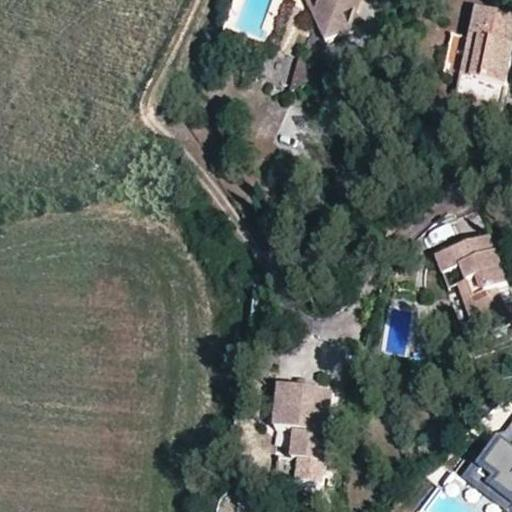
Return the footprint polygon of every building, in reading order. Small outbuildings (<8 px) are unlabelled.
[(322,0),(316,20),(328,44),(352,31),(345,17),(350,1),(351,0),(322,0)] [(345,17),(352,31),(362,0),(351,0),(350,1),(345,17)] [(504,112),(511,78),(511,20),(478,12),(471,40),(454,37),(445,76),(461,80),(457,101),(504,112)] [(305,61),(297,96),(318,83),(305,61)] [(511,288),(494,242),(439,262),(444,278),(462,273),(467,285),(459,289),(478,340),(511,328),(511,325),(507,312),(500,292),(511,288)] [(511,289),(511,288),(500,292),(507,312),(511,310),(511,289)] [(324,481),(334,390),(282,384),(278,426),(298,428),(295,457),(302,457),(300,479),(324,481)] [(511,511),(511,445),(507,441),(485,471),(500,482),(498,485),(511,494),(511,511)]
